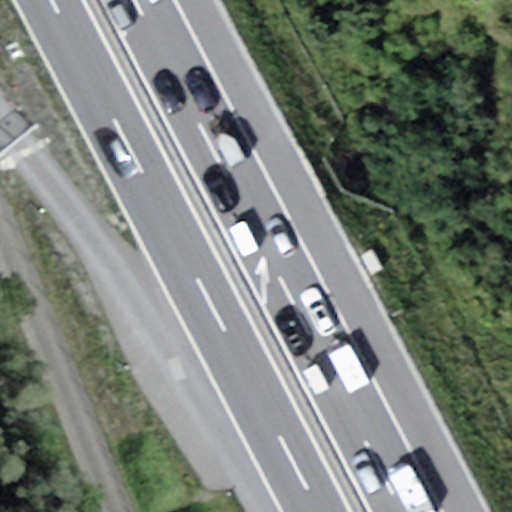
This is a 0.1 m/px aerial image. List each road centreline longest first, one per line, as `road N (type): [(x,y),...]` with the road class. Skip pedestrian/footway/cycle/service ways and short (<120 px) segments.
road 1 (trunk): [(423,511),(153,0)]
road 2 (trunk): [(52,0),(316,511)]
road 3 (track): [(116,511),(0,216)]
